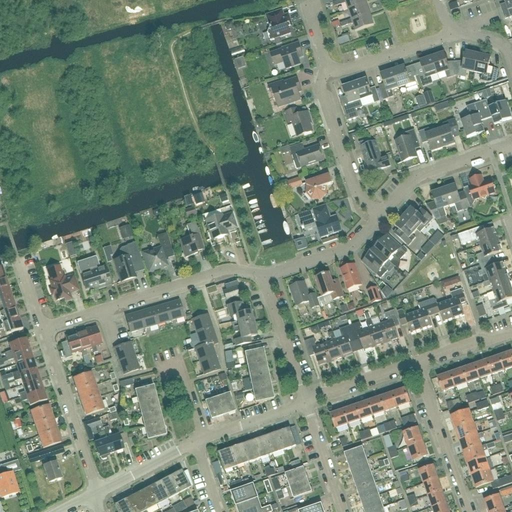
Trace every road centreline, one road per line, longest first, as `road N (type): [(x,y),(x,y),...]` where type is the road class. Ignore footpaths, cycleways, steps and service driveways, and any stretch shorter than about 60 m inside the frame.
road 1 (residential): [(40,329),(227,270),(260,277)]
road 2 (residential): [(95,493),(40,329)]
road 3 (residential): [(379,216),(354,192),(320,89),(327,68)]
road 4 (residential): [(467,511),(416,362)]
road 5 (residential): [(379,216),(417,175),(511,144)]
road 6 (residential): [(260,277),(349,249),(379,216)]
road 7 (residential): [(303,403),(260,277)]
road 8 (residential): [(327,68),(349,69),(453,31)]
road 9 (residential): [(303,403),(416,362)]
